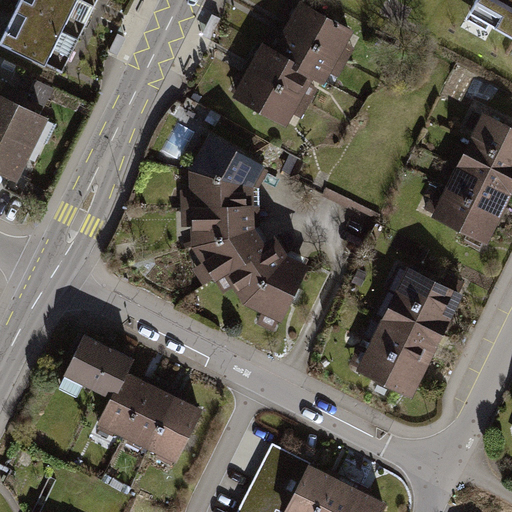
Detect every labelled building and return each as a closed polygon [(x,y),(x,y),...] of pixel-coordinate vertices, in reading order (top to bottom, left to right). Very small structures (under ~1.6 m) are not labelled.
[(92,6),(79,0),(23,0),(17,12),(76,40),(92,6)] [(511,0),(474,0),(469,9),(511,33),(511,0)] [(3,2),(0,8),(0,38),(1,38),(15,8),(3,2)] [(297,4),(283,28),(336,57),(350,32),(297,4)] [(76,40),(17,12),(0,46),(59,75),(76,40)] [(323,82),(336,57),(283,28),(270,53),(313,76),(323,82)] [(247,70),(300,98),(313,76),(270,53),(260,48),(247,70)] [(285,127),(300,98),(247,70),(232,98),(285,127)] [(0,179),(23,191),(54,130),(0,103),(0,179)] [(470,139),(511,159),(511,128),(482,114),(470,139)] [(457,164),(511,191),(511,189),(511,159),(470,139),(457,164)] [(215,146),(194,182),(257,194),(269,176),(215,146)] [(445,189),(499,216),(511,191),(457,164),(445,189)] [(194,182),(191,218),(256,215),(257,194),(194,182)] [(432,215),(486,241),(499,216),(445,189),(432,215)] [(191,218),(191,260),(260,236),(256,215),(191,218)] [(191,260),(213,292),(272,249),(260,236),(191,260)] [(213,292),(245,315),(287,266),(272,249),(213,292)] [(287,266),(245,315),(278,333),(307,275),(287,266)] [(393,295),(447,322),(460,297),(406,270),(393,295)] [(381,320),(435,347),(447,322),(393,295),(381,320)] [(368,346),(422,372),(435,347),(381,320),(368,346)] [(115,395),(126,372),(132,358),(88,338),(70,373),(115,395)] [(356,371),(410,397),(422,372),(368,346),(356,371)] [(151,385),(126,372),(115,395),(100,424),(125,437),(151,385)] [(176,397),(151,385),(125,437),(151,449),(176,397)] [(201,410),(176,397),(151,449),(176,461),(201,410)] [(280,511),(287,511),(311,466),(273,447),(240,511),(274,511),(276,510),(280,511)] [(311,466),(287,511),(319,511),(336,479),(311,466)] [(336,479),(319,511),(351,511),(362,491),(336,479)] [(362,491),(351,511),(382,511),(387,504),(362,491)]
